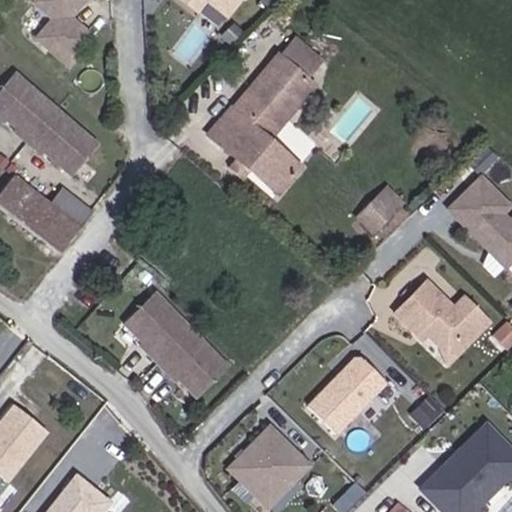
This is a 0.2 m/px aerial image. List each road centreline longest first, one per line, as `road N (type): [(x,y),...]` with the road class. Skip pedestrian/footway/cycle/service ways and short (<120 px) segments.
road 1 (residential): [(36,331),(104,227),(276,30)]
road 2 (residential): [(219,511),(112,394),(36,331)]
